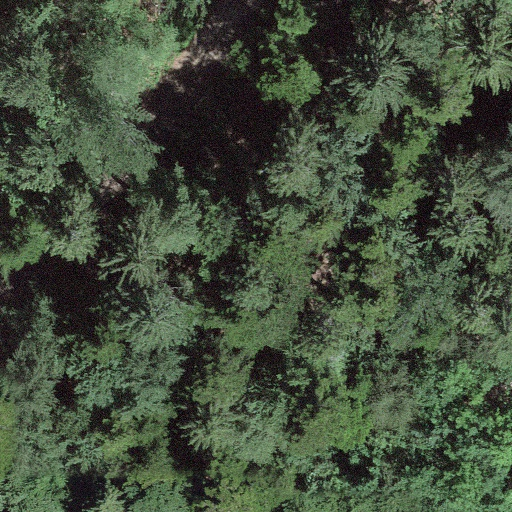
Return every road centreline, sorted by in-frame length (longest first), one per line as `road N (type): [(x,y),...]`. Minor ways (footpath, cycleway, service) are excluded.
road 1 (track): [(209,511),(370,166),(431,0)]
road 2 (track): [(266,0),(113,168),(0,274)]
